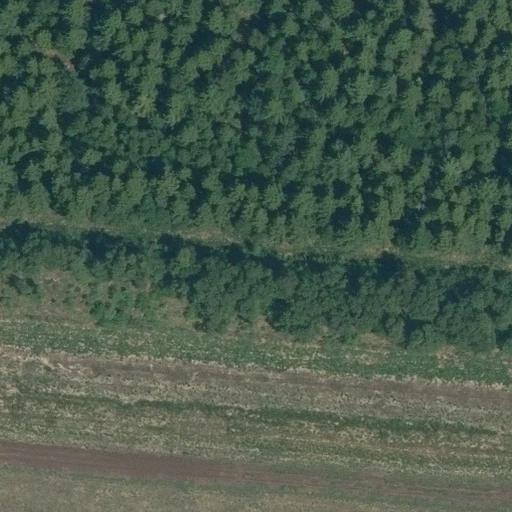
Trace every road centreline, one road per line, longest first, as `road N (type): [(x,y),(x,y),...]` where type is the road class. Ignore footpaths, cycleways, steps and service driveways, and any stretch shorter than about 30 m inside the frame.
road 1 (track): [(0,434),(511,481)]
road 2 (track): [(511,269),(0,227)]
